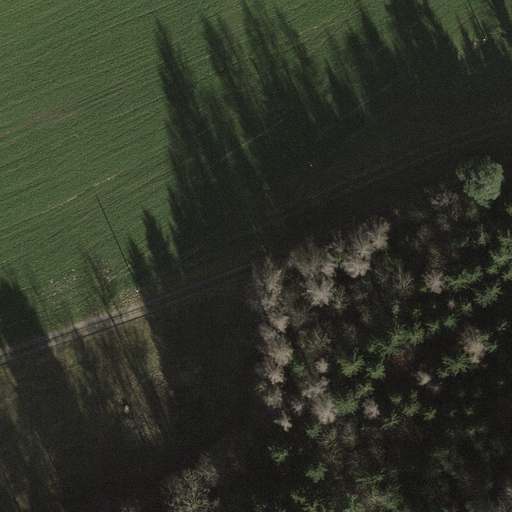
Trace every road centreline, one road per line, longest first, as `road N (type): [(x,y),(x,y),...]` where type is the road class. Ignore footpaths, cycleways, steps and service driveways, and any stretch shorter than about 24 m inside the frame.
road 1 (track): [(511,165),(0,358)]
road 2 (track): [(511,299),(316,434),(229,511)]
